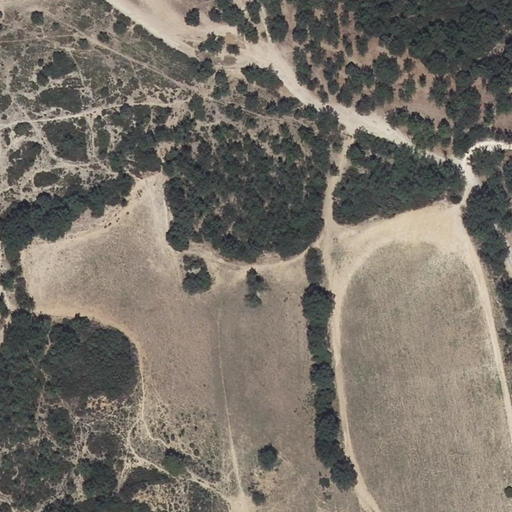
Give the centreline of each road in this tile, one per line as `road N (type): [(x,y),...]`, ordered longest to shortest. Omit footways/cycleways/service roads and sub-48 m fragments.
road 1 (track): [(349,511),(332,433),(316,244),(325,237),(352,121)]
road 2 (track): [(103,0),(177,51),(273,63)]
road 3 (unclassified): [(511,146),(481,148),(461,171),(487,196),(511,254)]
road 4 (track): [(352,121),(461,171)]
